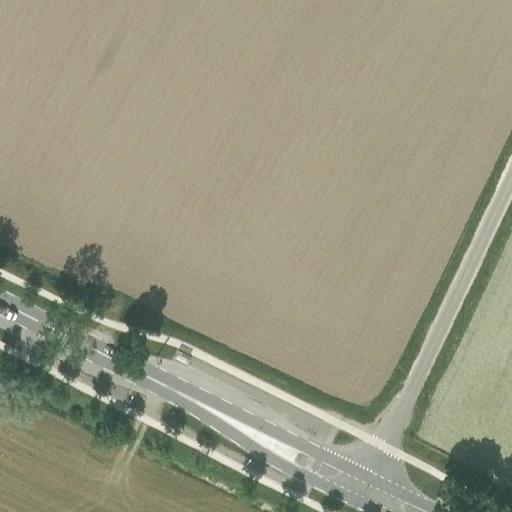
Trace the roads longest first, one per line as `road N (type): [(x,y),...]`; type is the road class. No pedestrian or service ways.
road 1 (primary): [(361,494),(0,302)]
road 2 (unclassified): [(511,175),(361,494)]
